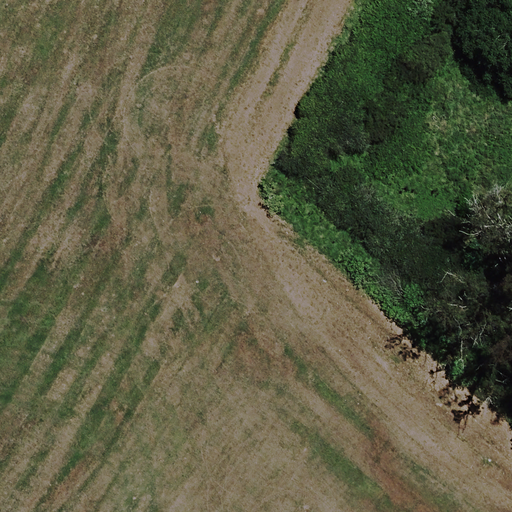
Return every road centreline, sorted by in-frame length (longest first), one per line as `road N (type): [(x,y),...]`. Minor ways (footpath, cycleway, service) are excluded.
road 1 (unknown): [(368,40),(0,259)]
road 2 (unknown): [(0,343),(219,511)]
road 3 (unknown): [(165,161),(158,0)]
